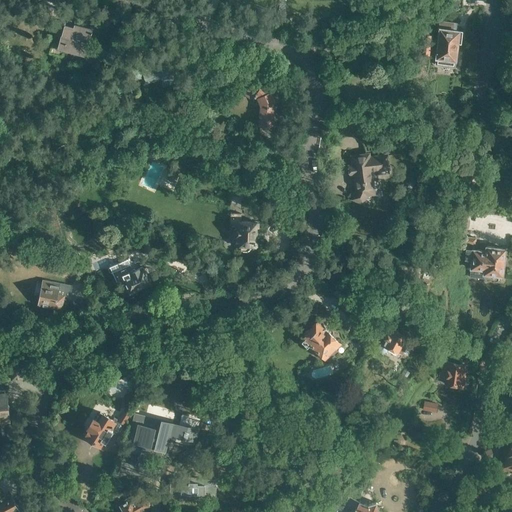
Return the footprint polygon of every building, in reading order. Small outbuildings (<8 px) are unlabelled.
[(58,48),(85,55),(92,29),(91,31),(65,24),(66,21),(65,21),(65,22),(56,19),(52,32),(62,34),(58,48)] [(435,64),(455,67),(458,43),(461,43),(462,31),(453,30),(454,23),(440,21),(439,27),(437,40),(432,39),(433,35),(423,34),(420,56),(430,57),(432,42),(437,43),(435,59),(436,59),(435,64)] [(175,59),(144,68),(143,63),(132,67),(136,79),(145,76),(147,81),(163,76),(165,84),(181,79),(175,59)] [(258,123),(272,125),(274,98),(272,94),(254,81),(245,95),(254,101),(257,98),(260,105),(258,123)] [(390,169),(388,153),(352,158),(353,165),(350,165),(351,175),(354,175),(356,190),(353,198),(365,203),(368,196),(376,195),(373,171),(389,168),(390,169)] [(168,179),(175,182),(182,166),(175,163),(168,179)] [(470,196),(468,212),(479,212),(481,197),(470,196)] [(234,245),(241,245),(241,248),(243,250),(248,250),(249,249),(250,245),(256,246),(257,222),(241,221),(242,213),(231,212),(230,224),(233,224),(233,225),(235,229),(234,230),(234,235),(234,245)] [(486,246),(486,250),(473,249),(474,243),(476,244),(476,237),(466,237),(465,243),(467,244),(467,248),(466,248),(465,259),(470,260),(469,269),(470,269),(469,277),(483,279),(484,273),(503,275),(505,248),(486,246)] [(119,271),(116,272),(120,281),(124,279),(129,292),(150,283),(143,267),(134,271),(133,268),(129,266),(128,266),(125,259),(115,263),(119,271)] [(39,303),(40,303),(39,305),(55,308),(55,307),(61,308),(64,296),(69,297),(71,285),(43,280),(39,303)] [(309,343),(326,359),(342,344),(317,320),(302,335),(305,338),(302,341),(307,345),(309,343)] [(365,336),(370,338),(374,328),(357,321),(354,327),(367,332),(365,336)] [(398,352),(402,354),(407,345),(402,343),(406,335),(391,328),(389,333),(387,332),(384,338),(385,339),(382,344),(380,342),(377,348),(379,352),(382,354),(387,352),(389,349),(398,353),(398,352)] [(437,378),(445,380),(444,383),(463,386),(466,365),(442,361),(440,372),(439,372),(437,378)] [(24,374),(23,362),(10,364),(12,376),(24,374)] [(138,383),(133,374),(129,376),(134,385),(138,383)] [(422,410),(437,412),(438,403),(424,401),(422,410)] [(114,417),(113,419),(100,411),(85,436),(101,446),(104,441),(105,442),(112,431),(118,435),(126,421),(120,418),(118,420),(114,417)] [(169,431),(168,431),(171,422),(135,413),(126,449),(142,452),(141,454),(159,458),(160,457),(162,457),(164,449),(169,431)] [(234,437),(246,443),(251,431),(239,426),(234,437)] [(222,442),(212,440),(210,450),(220,452),(222,442)] [(485,451),(489,460),(499,454),(494,446),(485,451)] [(5,464),(0,464),(0,471),(4,479),(10,475),(5,464)] [(170,497),(215,498),(216,479),(197,479),(197,477),(189,477),(189,478),(170,478),(170,497)] [(18,511),(22,509),(18,501),(19,501),(16,496),(15,496),(13,491),(10,493),(9,491),(5,494),(1,487),(0,487),(0,510),(1,511),(18,511)] [(132,494),(132,495),(125,499),(126,501),(119,505),(123,511),(139,511),(150,506),(145,497),(144,497),(140,490),(132,494)] [(382,511),(379,510),(376,502),(367,505),(348,497),(344,505),(353,509),(351,511),(382,511)]
